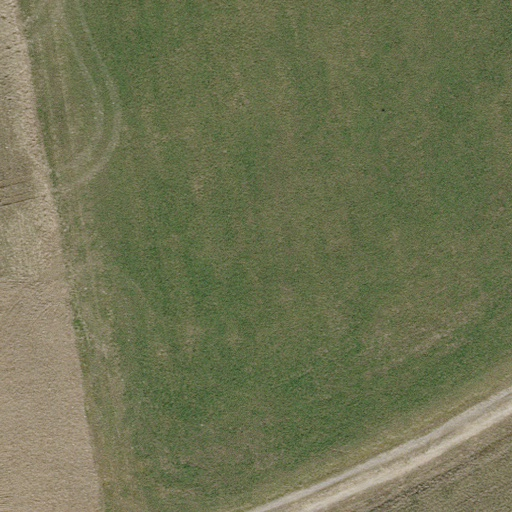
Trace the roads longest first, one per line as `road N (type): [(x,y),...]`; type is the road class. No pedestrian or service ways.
road 1 (track): [(35,0),(126,511)]
road 2 (track): [(259,511),(511,393)]
